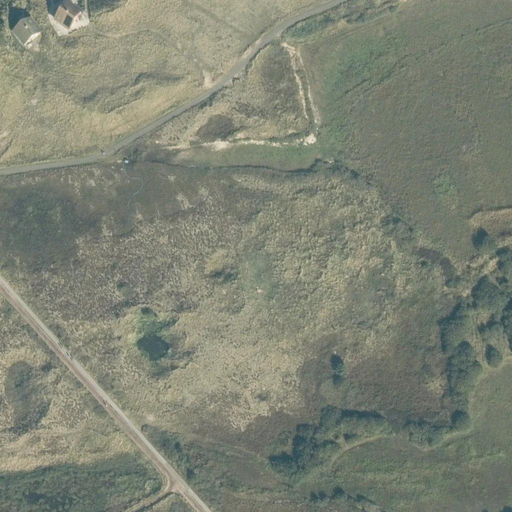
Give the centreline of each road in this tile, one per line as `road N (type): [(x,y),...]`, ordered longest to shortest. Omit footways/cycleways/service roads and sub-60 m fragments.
road 1 (unknown): [(0,290),(173,485)]
road 2 (track): [(332,479),(309,483),(218,443),(149,424),(132,428)]
